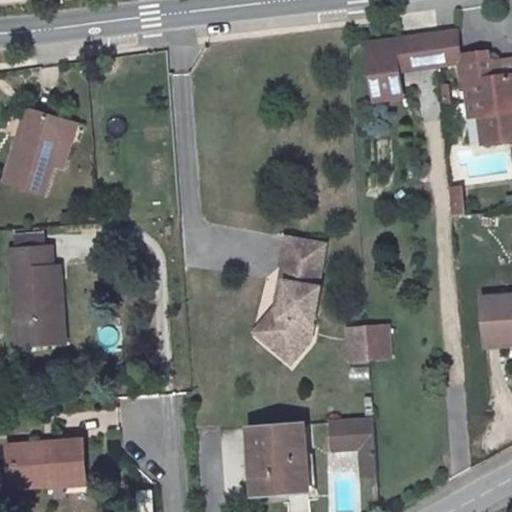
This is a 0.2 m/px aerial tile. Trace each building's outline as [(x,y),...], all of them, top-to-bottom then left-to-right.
[(464,26),(440,28),(441,33),(442,55),(466,52),(464,26)] [(442,55),(441,33),(372,40),(376,86),(401,84),(398,59),(442,55)] [(494,49),(466,52),(469,85),(472,85),(481,84),(484,112),(487,139),(511,136),(511,70),(509,71),(508,59),(495,61),(495,53),(494,49)] [(507,52),(495,53),(495,61),(508,59),(507,52)] [(481,84),(472,85),(475,112),(484,112),(481,84)] [(70,120),(28,107),(5,181),(45,193),(54,162),(57,163),(70,120)] [(465,210),(464,193),(452,194),(453,211),(465,210)] [(308,321),(316,323),(323,286),(320,285),(328,244),(287,236),(283,265),(285,265),(275,306),(281,307),(279,323),(263,341),(287,361),(305,340),(308,321)] [(51,246),(10,248),(16,343),(57,340),(54,305),(63,304),(61,265),(52,266),(51,246)] [(511,290),(483,293),(485,341),(511,339),(511,290)] [(63,304),(54,305),(57,340),(66,340),(63,304)] [(281,307),(275,306),(253,332),(263,341),(279,323),(281,307)] [(311,347),(316,323),(308,321),(305,340),(287,361),(292,366),(311,347)] [(387,326),(348,327),(350,358),(389,356),(387,326)] [(374,422),(332,426),(333,441),(376,437),(374,422)] [(303,424),(253,428),(257,492),(309,489),(303,424)] [(376,437),(333,441),(334,454),(362,452),(376,450),(376,437)] [(85,439),(9,445),(13,487),(50,485),(50,478),(87,475),(85,439)] [(376,450),(362,452),(363,481),(372,479),(378,479),(376,450)]
